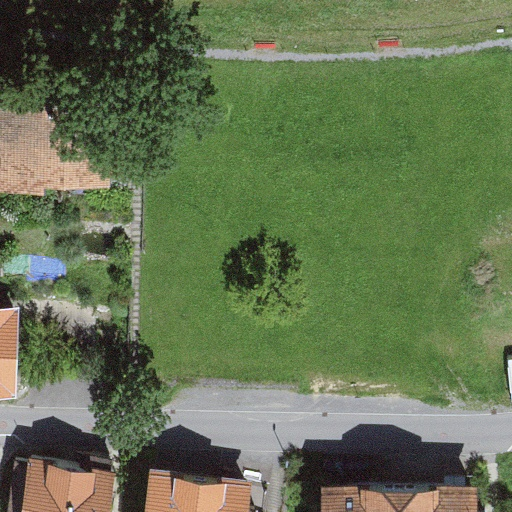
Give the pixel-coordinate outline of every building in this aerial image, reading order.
[(109,93),(0,95),(0,179),(48,178),(48,170),(110,168),(110,158),(122,158),(121,122),(110,123),(109,93)] [(16,297),(0,296),(0,382),(13,383),(16,297)] [(116,511),(121,465),(13,453),(6,511),(116,511)] [(258,511),(260,506),(241,504),(243,482),(152,472),(147,511),(258,511)] [(487,511),(487,509),(470,509),(471,487),(332,484),(331,511),(487,511)]
